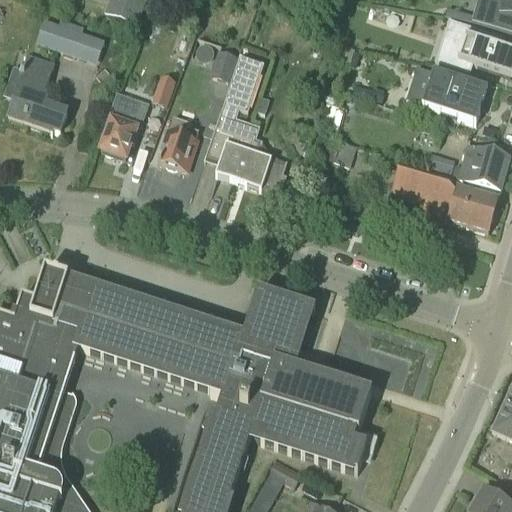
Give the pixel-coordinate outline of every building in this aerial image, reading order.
[(127,0),(111,0),(104,20),(137,32),(146,7),(127,0)] [(511,0),(499,0),(499,4),(493,4),(485,30),(505,36),(510,21),(511,21),(511,0)] [(455,35),(444,71),(464,78),(467,68),(511,83),(511,82),(511,56),(499,52),(502,44),(471,34),(469,40),(455,35)] [(230,88),(237,62),(217,57),(210,83),(230,88)] [(59,139),(66,119),(44,112),(46,105),(41,103),(52,72),(26,63),(21,76),(22,76),(20,79),(23,80),(7,125),(52,140),(53,137),(59,139)] [(238,146),(244,129),(235,126),(238,116),(246,119),(263,71),(239,63),(230,88),(204,168),(219,173),(225,153),(231,155),(234,144),(238,146)] [(415,73),(404,106),(422,111),(422,112),(475,129),(486,96),(432,78),(432,79),(415,73)] [(352,98),(394,106),(398,89),(355,80),(352,98)] [(166,115),(175,88),(160,83),(151,109),(166,115)] [(264,120),(269,106),(259,102),(254,116),(264,120)] [(125,165),(143,112),(127,106),(119,129),(110,126),(100,156),(125,165)] [(186,178),(199,137),(189,134),(191,129),(173,123),(168,138),(167,138),(157,169),(186,178)] [(225,153),(219,173),(216,181),(260,196),(261,193),(281,199),(287,182),(283,181),(287,169),(282,167),(278,165),(275,163),(270,160),(268,157),(265,154),(263,151),(263,149),(262,148),(255,145),(259,134),(244,129),(238,146),(234,144),(231,155),(225,153)] [(334,170),(340,151),(320,144),(314,163),(334,170)] [(500,197),(509,164),(467,152),(461,174),(455,172),(452,183),(500,197)] [(449,183),(454,166),(431,159),(426,176),(449,183)] [(487,239),(496,207),(456,196),(450,185),(399,170),(389,202),(419,210),(415,224),(446,232),(447,228),(487,239)] [(321,217),(298,209),(295,219),(318,227),(321,217)] [(360,230),(346,225),(344,233),(358,238),(360,230)] [(0,511),(85,511),(71,490),(65,481),(62,471),(62,460),(64,449),(76,412),(77,409),(77,408),(75,404),(72,400),(72,401),(64,399),(73,369),(78,354),(80,354),(80,355),(210,397),(209,401),(220,404),(217,414),(185,511),(227,511),(249,444),(347,476),(354,478),(356,479),(365,451),(353,447),(356,436),(358,437),(370,399),(295,375),(302,354),(314,316),(310,314),(257,297),(256,297),(240,345),(136,311),(130,309),(66,288),(67,285),(64,284),(47,278),(44,277),(42,282),(34,307),(21,303),(13,327),(2,323),(0,322),(0,511)] [(363,320),(357,340),(383,347),(389,327),(363,320)] [(401,354),(415,357),(421,332),(407,329),(401,354)] [(382,370),(401,369),(400,359),(382,360),(382,370)] [(419,410),(443,418),(459,373),(436,365),(419,410)] [(418,382),(420,370),(405,366),(403,378),(418,382)] [(511,446),(511,390),(491,437),(511,446)] [(156,411),(143,416),(148,430),(162,425),(156,411)] [(404,441),(408,429),(386,421),(382,433),(404,441)] [(293,494),(300,481),(273,467),(266,480),(293,494)] [(472,511),(511,511),(482,495),(472,511)]
